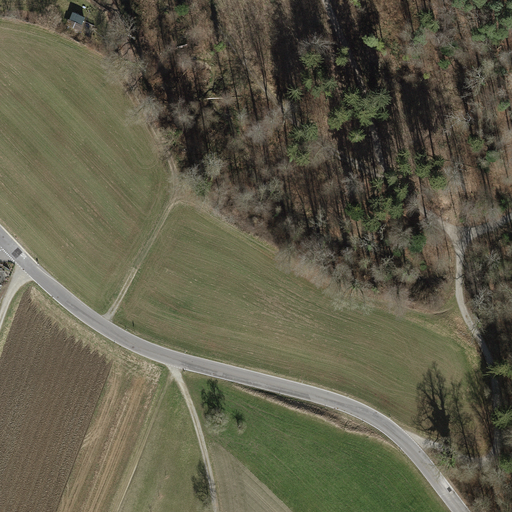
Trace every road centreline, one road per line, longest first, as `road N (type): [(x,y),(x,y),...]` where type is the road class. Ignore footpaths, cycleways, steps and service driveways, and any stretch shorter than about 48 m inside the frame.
road 1 (tertiary): [(9,250),(99,330),(174,363),(364,417),(395,437),(459,511)]
road 2 (track): [(99,330),(179,171),(142,99),(110,0)]
road 3 (track): [(459,241),(458,290),(495,382),(498,422),(487,443),(455,447),(415,434),(395,437)]
road 4 (track): [(385,175),(335,153),(275,101),(202,0)]
road 5 (track): [(324,0),(355,64),(385,175)]
road 6 (track): [(118,511),(174,363)]
road 7 (track): [(213,511),(174,363)]
